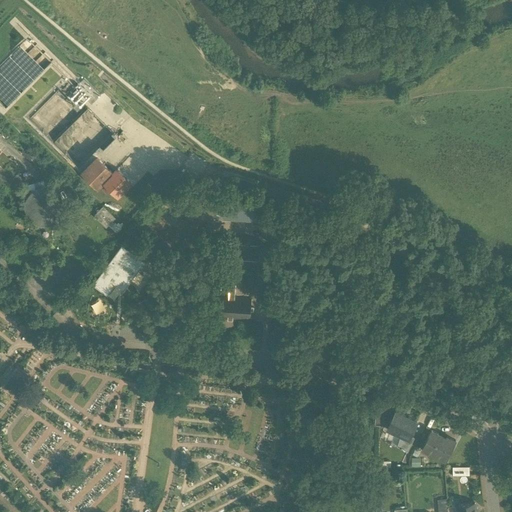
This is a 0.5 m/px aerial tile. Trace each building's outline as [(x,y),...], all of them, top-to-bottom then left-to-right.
[(97,159),(81,175),(97,190),(112,174),(97,159)] [(44,187),(40,188),(37,189),(35,189),(33,191),(31,192),(30,194),(28,196),(27,199),(26,200),(26,202),(25,203),(25,205),(25,207),(25,209),(26,211),(26,212),(27,214),(28,216),(30,219),(32,221),(35,222),(38,224),(41,224),(45,225),(48,224),(51,223),(53,222),(55,221),(56,220),(58,218),(60,216),(61,213),(62,211),(62,209),(63,207),(63,205),(62,203),(62,201),(62,200),(61,198),(60,196),(58,194),(56,192),(55,191),(52,189),(50,188),(47,188),(44,187)] [(267,207),(255,206),(254,214),(259,214),(258,221),(266,221),(267,207)] [(113,218),(103,208),(95,216),(106,226),(113,218)] [(278,222),(266,221),(264,240),(276,241),(278,222)] [(233,236),(226,235),(226,241),(224,241),(220,291),(229,291),(228,297),(234,298),(237,259),(263,261),(264,245),(238,243),(238,242),(233,242),(233,236)] [(129,251),(122,245),(92,285),(107,296),(115,286),(117,283),(119,285),(118,285),(122,288),(122,287),(125,289),(135,275),(136,275),(138,272),(138,271),(147,258),(140,253),(140,252),(137,250),(136,250),(134,249),(131,252),(129,251)] [(119,285),(117,283),(115,286),(123,292),(125,289),(122,287),(122,288),(118,285),(119,285)] [(228,297),(220,297),(218,317),(227,317),(227,320),(232,321),(232,318),(250,319),(250,311),(253,311),(253,307),(250,307),(251,299),(234,298),(228,297)] [(384,404),(376,404),(375,419),(383,419),(384,404)] [(416,421),(396,411),(395,411),(392,418),(391,418),(390,420),(391,421),(387,427),(388,427),(402,434),(408,437),(409,437),(410,436),(416,421)] [(445,437),(431,430),(430,430),(421,449),(445,460),(455,440),(446,435),(445,437)] [(408,437),(402,434),(398,446),(401,447),(400,448),(403,449),(407,450),(413,437),(410,436),(409,437),(408,437)] [(469,466),(452,467),(452,475),(469,475),(469,466)] [(446,511),(445,499),(437,499),(437,511),(446,511)] [(474,511),(474,503),(457,504),(457,511),(474,511)]
